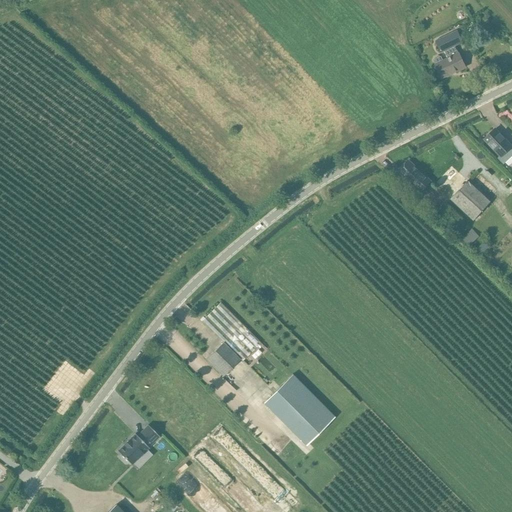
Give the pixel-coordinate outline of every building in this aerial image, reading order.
[(441,53),(444,52),(447,59),(443,61),(441,57),(438,56),(434,58),(433,60),(435,65),(442,79),(466,68),(459,53),(458,54),(455,47),(464,43),(458,30),(435,41),(441,53)] [(504,165),(511,157),(511,146),(495,129),(485,139),(501,156),(499,159),(504,165)] [(424,195),(427,192),(424,189),(431,182),(409,161),(399,172),(421,193),(421,192),(424,195)] [(467,180),(451,199),(474,221),(491,202),(467,180)] [(466,222),(447,203),(436,214),(455,233),(466,222)] [(468,247),(479,237),(472,229),(461,239),(468,247)] [(480,260),(491,250),(484,242),(473,252),(480,260)] [(202,321),(223,343),(205,360),(223,378),(241,360),(242,362),(261,343),(221,303),(202,321)] [(258,404),(300,446),(331,416),(289,373),(258,404)] [(228,399),(235,391),(222,378),(214,385),(228,399)] [(159,437),(148,425),(147,426),(141,432),(142,433),(138,437),(135,434),(134,434),(135,435),(128,441),(124,445),(118,451),(117,451),(121,455),(119,457),(126,463),(127,462),(131,465),(132,465),(131,465),(148,448),(149,448),(147,447),(152,442),(152,443),(159,437)] [(177,481),(208,511),(224,511),(185,473),(177,481)] [(231,494),(239,504),(246,498),(237,488),(231,494)]
